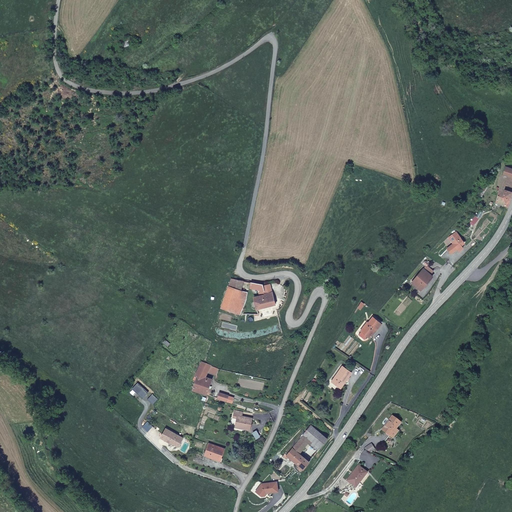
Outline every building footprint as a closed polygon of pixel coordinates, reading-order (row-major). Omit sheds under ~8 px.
[(503,174),(503,175),(507,177),(505,185),(511,187),(511,186),(511,168),(506,167),(503,174)] [(500,189),(503,190),(505,185),(507,177),(503,175),(499,180),(497,185),(497,186),(497,187),(498,188),(500,189)] [(511,192),(503,190),(500,189),(495,202),(508,206),(511,193),(511,192)] [(473,225),(479,219),(476,216),(470,223),(473,225)] [(464,242),(456,232),(449,238),(454,243),(447,249),(451,253),(457,248),(460,251),(463,248),(461,245),(464,242)] [(422,290),(433,277),(429,273),(424,269),(423,268),(412,282),(422,290)] [(243,281),(231,278),(229,286),(240,291),(243,281)] [(265,295),(262,284),(251,282),(252,289),(258,292),(258,296),(265,295)] [(241,310),(244,300),(238,297),(240,291),(229,286),(221,307),(239,314),(244,315),(244,312),(241,310)] [(244,300),(247,293),(240,291),(238,297),(244,300)] [(274,304),(272,295),(254,299),(256,308),(274,304)] [(369,337),(374,329),(376,330),(381,324),(373,317),(368,323),(367,323),(361,331),(369,337)] [(204,382),(207,374),(210,365),(204,362),(202,361),(193,381),(195,383),(192,391),(210,397),(211,391),(208,390),(210,384),(204,382)] [(216,377),(218,368),(210,365),(207,374),(216,377)] [(341,388),(351,372),(342,366),(332,382),(341,388)] [(137,382),(132,389),(143,399),(148,392),(137,382)] [(232,402),(233,398),(219,393),(217,398),(232,402)] [(250,429),(252,418),(241,416),(242,412),(234,411),(233,417),(237,417),(236,425),(245,426),(244,428),(250,429)] [(390,436),(401,422),(393,416),(382,430),(390,436)] [(148,422),(143,427),(148,431),(152,426),(148,422)] [(320,447),(327,438),(310,426),(303,435),(309,439),(320,447)] [(184,438),(166,427),(160,437),(171,443),(173,440),(180,444),(184,438)] [(307,442),(309,439),(303,435),(292,449),(298,454),(307,442)] [(320,447),(309,439),(307,442),(318,450),(320,447)] [(221,459),(224,448),(208,443),(204,456),(214,459),(215,457),(221,459)] [(309,462),(305,459),(298,454),(292,449),(286,456),(300,467),(298,469),(302,472),(309,462)] [(356,486),(366,473),(358,467),(348,480),(356,486)] [(278,491),(277,482),(261,484),(256,491),(261,496),(265,495),(267,493),(278,491)]
